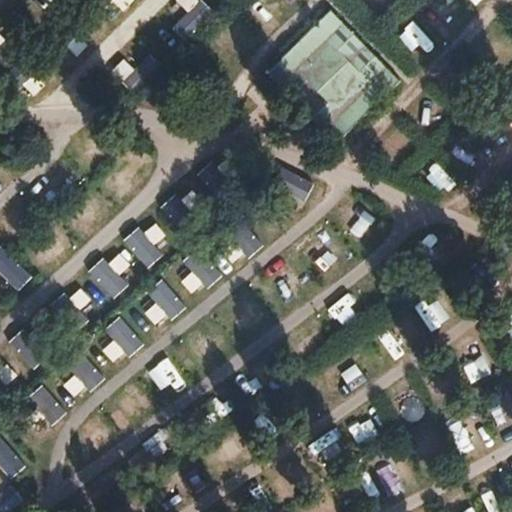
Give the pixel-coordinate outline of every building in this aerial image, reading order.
[(175,27),(190,42),(218,15),(202,0),(179,0),(180,0),(191,11),(175,27)] [(331,21),(269,81),(336,148),(398,89),(331,21)] [(26,26),(8,39),(1,29),(0,29),(0,55),(12,73),(2,79),(21,106),(48,86),(26,53),(38,45),(26,26)] [(227,27),(203,52),(216,65),(240,40),(227,27)] [(141,97),(169,70),(154,54),(138,69),(128,59),(116,70),(141,97)] [(251,191),(223,158),(198,180),(202,184),(184,200),(179,194),(163,208),(192,242),(251,191)] [(128,242),(147,267),(176,244),(157,220),(128,242)] [(195,272),(184,282),(201,300),(264,243),(249,228),(217,257),(206,244),(186,262),(195,272)] [(323,236),(308,257),(319,265),(334,244),(323,236)] [(0,271),(24,292),(38,277),(3,247),(0,249),(0,271)] [(93,272),(116,300),(133,287),(109,258),(93,272)] [(34,368),(101,307),(82,286),(15,347),(34,368)] [(126,317),(108,330),(116,342),(105,350),(117,366),(147,345),(126,317)] [(92,356),(62,378),(79,401),(109,379),(92,356)] [(55,428),(71,413),(46,386),(30,401),(55,428)] [(341,464),(358,455),(347,434),(330,444),(341,464)] [(0,441),(0,491),(30,464),(5,437),(0,441)] [(7,485),(0,496),(0,511),(19,511),(28,496),(7,485)]
